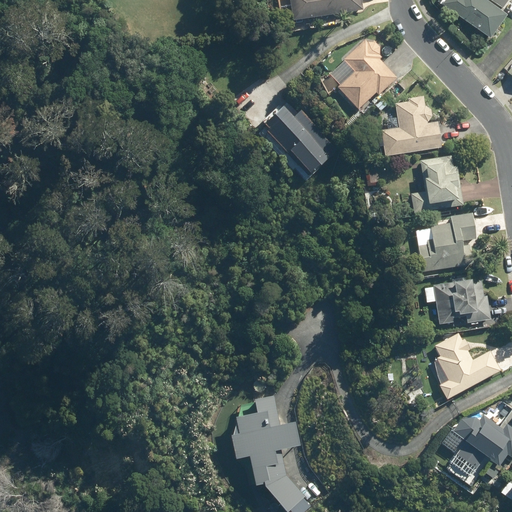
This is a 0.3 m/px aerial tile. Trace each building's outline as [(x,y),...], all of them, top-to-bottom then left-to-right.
[(289,0),(293,21),(363,10),(361,0),(289,0)] [(444,0),(441,5),(490,39),(506,16),(484,0),(444,0)] [(343,60),(344,61),(329,75),(339,86),(337,87),(357,109),(375,93),(378,95),(396,78),(379,59),(381,57),(379,55),(379,47),(375,43),(367,42),(365,40),(343,60)] [(399,128),(381,131),(384,157),(441,148),(437,122),(427,124),(427,123),(432,116),(430,111),(424,105),(422,97),(407,99),(407,102),(396,104),(399,128)] [(382,99),(375,106),(380,111),(387,105),(382,99)] [(425,192),(410,195),(413,213),(462,205),(457,167),(452,168),(451,157),(420,161),(425,192)] [(431,240),(426,241),(427,245),(418,246),(422,272),(472,265),(469,244),(462,246),(461,241),(476,239),(472,213),(449,217),(450,223),(429,227),(431,240)] [(452,283),(433,286),(433,287),(424,289),(426,303),(436,302),(439,325),(453,323),(452,319),(466,316),(467,323),(491,320),(487,296),(483,296),(480,278),(470,280),(470,278),(452,281),(452,283)] [(410,282),(402,283),(403,292),(412,291),(410,282)] [(434,364),(436,368),(435,369),(438,376),(436,377),(441,385),(439,386),(446,400),(500,371),(489,351),(472,360),(467,351),(470,350),(465,341),(462,342),(457,333),(433,345),(439,357),(436,359),(437,362),(434,364)] [(256,415),(234,423),(237,435),(228,437),(234,462),(246,459),(253,487),(261,485),(283,511),(289,511),(292,509),(294,511),(299,511),(309,503),(284,478),(279,451),(297,448),(294,425),(278,427),(273,396),(253,401),(256,415)] [(511,428),(506,424),(502,429),(482,415),(478,421),(473,418),(463,420),(460,418),(442,444),(454,452),(458,446),(461,448),(460,450),(469,456),(473,452),(483,459),(484,457),(492,462),(500,451),(511,459),(511,458),(511,428)]
